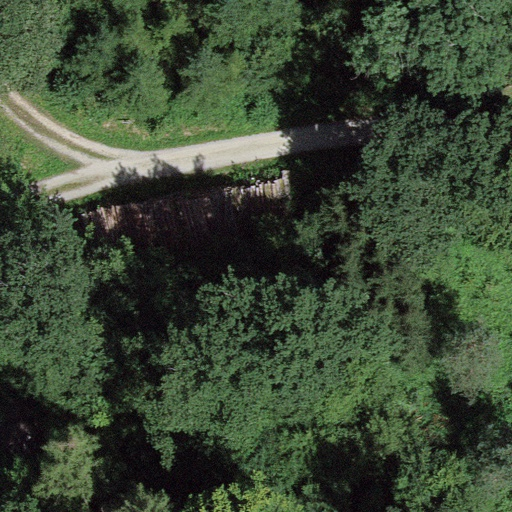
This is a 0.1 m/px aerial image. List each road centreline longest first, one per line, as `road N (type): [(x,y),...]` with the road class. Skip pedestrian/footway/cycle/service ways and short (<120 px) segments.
road 1 (track): [(0,216),(152,165),(360,127),(445,124),(511,144)]
road 2 (track): [(152,165),(46,137),(0,92)]
